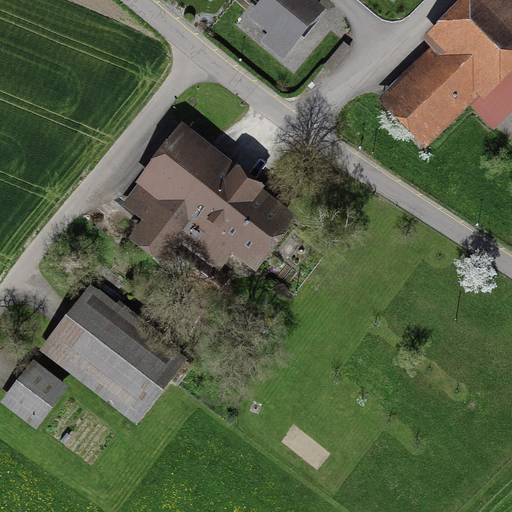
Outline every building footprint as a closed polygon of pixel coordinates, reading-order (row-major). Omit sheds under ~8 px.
[(316,12),(301,0),(274,0),(260,17),(274,29),(269,35),(286,48),(316,12)] [(511,82),(511,0),(480,0),(434,47),(443,55),(388,110),(419,140),(473,86),(491,104),(511,82)] [(302,222),(182,129),(119,209),(143,228),(131,244),(166,271),(183,250),(219,278),(232,261),(256,280),(302,222)] [(191,357),(95,283),(44,349),(140,423),(191,357)] [(69,391),(35,364),(3,403),(38,431),(69,391)]
